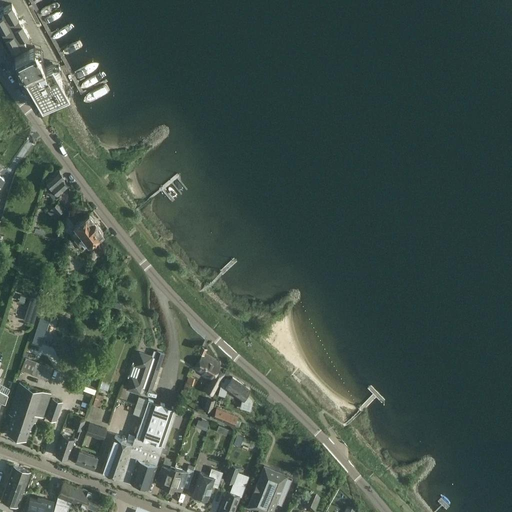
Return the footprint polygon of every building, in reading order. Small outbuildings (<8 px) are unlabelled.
[(0,29),(2,33),(21,22),(11,4),(0,9),(0,29)] [(21,22),(2,33),(12,52),(31,41),(21,22)] [(45,67),(34,47),(15,58),(26,78),(25,79),(42,108),(69,92),(52,63),(45,67)] [(59,170),(51,176),(45,180),(52,189),(53,188),(57,195),(68,187),(63,181),(65,179),(59,170)] [(59,203),(48,211),(54,219),(65,210),(59,203)] [(89,214),(81,220),(74,226),(80,233),(74,238),(81,248),(87,243),(88,244),(92,241),(95,244),(104,236),(102,233),(103,232),(89,214)] [(29,308),(26,319),(34,321),(37,311),(29,308)] [(139,352),(136,361),(135,364),(132,363),(128,375),(131,376),(127,388),(140,393),(142,387),(151,391),(164,353),(157,351),(155,357),(139,352)] [(203,354),(195,367),(206,374),(205,377),(211,381),(205,390),(212,394),(221,379),(219,378),(222,373),(219,371),(220,369),(220,364),(203,354)] [(22,369),(35,374),(48,379),(52,369),(26,358),(22,369)] [(188,376),(186,383),(193,385),(195,378),(188,376)] [(252,402),(246,396),(250,390),(232,378),(230,380),(225,379),(224,382),(222,382),(218,394),(225,396),(227,389),(242,400),(240,407),(250,410),(252,402)] [(19,382),(12,403),(9,413),(13,414),(7,433),(26,439),(32,420),(36,422),(38,414),(43,416),(51,393),(19,382)] [(93,405),(100,407),(104,396),(96,393),(93,405)] [(116,476),(130,481),(159,402),(139,395),(133,413),(142,416),(136,435),(132,434),(116,476)] [(120,398),(118,405),(131,409),(133,403),(120,398)] [(207,398),(203,409),(211,411),(215,400),(207,398)] [(53,399),(46,417),(56,421),(62,402),(53,399)] [(159,402),(130,481),(149,487),(163,445),(174,418),(177,408),(159,402)] [(213,416),(234,424),(237,416),(216,408),(213,416)] [(73,427),(82,430),(86,420),(77,416),(73,427)] [(198,419),(195,426),(206,430),(209,423),(198,419)] [(85,434),(103,440),(107,429),(89,423),(85,434)] [(206,434),(200,430),(196,437),(202,440),(206,434)] [(103,471),(116,476),(132,434),(129,433),(126,441),(126,440),(126,438),(126,437),(125,437),(125,436),(124,436),(123,436),(121,439),(115,437),(103,471)] [(62,434),(58,444),(55,454),(68,458),(74,438),(62,434)] [(79,450),(79,451),(75,461),(93,467),(97,456),(79,450)] [(228,490),(219,511),(233,511),(240,496),(241,497),(249,475),(239,472),(241,467),(229,463),(224,479),(233,482),(230,491),(228,490)] [(30,471),(13,464),(1,498),(18,504),(30,471)] [(162,465),(159,473),(156,483),(168,487),(175,466),(174,469),(162,465)] [(254,509),(259,511),(260,511),(262,511),(271,511),(276,502),(281,505),(292,480),(286,478),(288,474),(264,465),(250,502),(248,506),(254,509)] [(175,466),(168,487),(169,487),(169,485),(181,489),(182,486),(188,487),(193,470),(187,468),(187,470),(175,466)] [(210,474),(200,471),(192,495),(207,501),(212,485),(217,487),(223,471),(211,468),(210,474)] [(101,495),(63,481),(58,494),(95,509),(101,495)] [(314,511),(320,500),(311,496),(306,510),(309,511),(314,511)] [(337,496),(329,508),(335,511),(342,511),(348,503),(337,496)] [(30,498),(28,507),(26,511),(51,511),(54,501),(42,498),(41,500),(30,498)]
